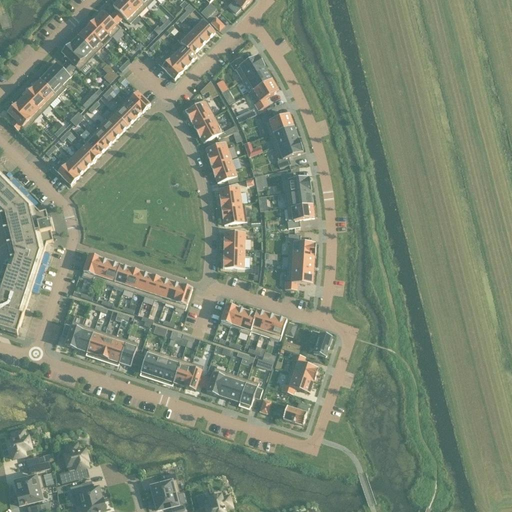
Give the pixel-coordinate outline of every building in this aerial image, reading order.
[(116,11),(112,15),(120,23),(124,19),(127,22),(131,25),(139,17),(121,0),(120,0),(113,8),(116,11)] [(121,0),(139,17),(146,9),(147,9),(137,0),(121,0)] [(137,0),(147,9),(155,1),(154,0),(137,0)] [(250,0),(231,0),(234,3),(229,8),(236,15),(241,10),(251,1),(250,0)] [(103,14),(94,22),(112,39),(120,31),(116,27),(120,23),(112,15),(108,19),(103,14)] [(216,19),(211,25),(220,33),(225,28),(216,19)] [(201,21),(194,28),(209,42),(216,35),(201,21)] [(94,22),(86,30),(104,48),(112,39),(94,22)] [(187,35),(201,50),(209,42),(194,28),(187,35)] [(86,30),(79,38),(96,55),(104,48),(86,30)] [(177,42),(182,46),(193,58),(201,50),(187,35),(185,34),(177,42)] [(79,38),(71,46),(88,63),(96,55),(79,38)] [(71,46),(62,55),(68,62),(65,65),(73,73),(74,71),(76,69),(80,73),(80,72),(81,71),(88,64),(89,64),(88,63),(71,46)] [(176,53),(190,67),(196,60),(193,58),(182,46),(176,53)] [(174,51),(167,58),(183,74),(190,67),(176,53),(174,51)] [(175,82),(183,74),(167,58),(166,58),(158,66),(175,82)] [(241,59),(229,66),(233,72),(236,70),(243,82),(265,69),(258,58),(245,66),(241,59)] [(56,65),(49,73),(63,88),(71,80),(70,79),(75,75),(73,73),(65,65),(60,69),(56,65)] [(265,69),(243,82),(249,94),(272,81),(265,69)] [(49,73),(40,82),(58,99),(66,91),(63,88),(49,73)] [(272,81),(249,94),(253,99),(254,102),(256,105),(254,106),(258,113),(263,110),(269,106),(266,100),(268,99),(278,93),(272,81)] [(40,82),(32,90),(50,107),(58,99),(40,82)] [(32,90),(24,98),(42,115),(50,107),(32,90)] [(126,98),(127,99),(143,115),(151,107),(134,90),(126,98)] [(235,103),(228,90),(221,94),(229,107),(235,103)] [(24,98),(16,106),(34,123),(42,115),(24,98)] [(84,99),(79,104),(86,110),(86,111),(91,106),(84,99)] [(120,106),(136,122),(143,115),(127,99),(120,106)] [(185,113),(194,129),(215,118),(206,101),(185,113)] [(16,106),(7,115),(14,121),(10,125),(18,133),(22,129),(26,132),(35,124),(34,123),(16,106)] [(113,113),(129,129),(136,122),(120,106),(113,113)] [(105,121),(107,122),(121,137),(129,129),(113,113),(105,121)] [(272,114),(261,118),(264,125),(265,124),(270,137),(294,129),(290,116),(274,121),(272,114)] [(224,134),(215,118),(194,129),(203,145),(224,134)] [(100,129),(115,143),(121,137),(107,122),(100,129)] [(99,127),(91,135),(107,151),(115,143),(100,129),(99,127)] [(294,129),(270,137),(274,150),(298,141),(294,129)] [(84,142),(85,144),(100,158),(107,151),(91,135),(84,142)] [(298,141),(274,150),(279,162),(277,163),(280,170),(290,166),(288,159),(303,154),(298,141)] [(78,151),(93,165),(100,158),(85,144),(78,151)] [(226,144),(206,150),(211,168),(232,161),(226,144)] [(71,158),(86,172),(93,165),(78,151),(71,158)] [(69,156),(62,163),(79,180),(86,172),(71,158),(69,156)] [(237,179),(232,161),(211,168),(217,185),(237,179)] [(71,187),(79,180),(62,163),(54,171),(71,187)] [(292,174),(281,176),(282,183),(283,182),(285,196),(311,193),(309,179),(293,181),(292,174)] [(0,175),(0,322),(20,329),(47,245),(53,244),(51,234),(52,233),(50,223),(48,223),(46,213),(39,215),(35,211),(0,175)] [(218,191),(221,209),(242,206),(239,188),(219,191),(218,191)] [(311,193),(285,196),(287,210),(313,206),(311,193)] [(268,212),(266,199),(259,200),(260,213),(268,212)] [(244,205),(242,206),(221,209),(224,228),(247,224),(244,205)] [(313,206),(287,210),(289,223),(287,223),(288,230),(300,229),(299,222),(315,220),(313,206)] [(224,233),(224,252),(245,252),(246,234),(224,233)] [(288,236),(288,243),(289,244),(288,257),(315,259),(316,245),(300,244),(300,237),(288,236)] [(244,271),(245,252),(224,252),(223,270),(244,271)] [(89,256),(82,278),(93,282),(94,279),(100,260),(89,256)] [(288,257),(288,270),(314,272),(315,259),(288,257)] [(100,260),(94,279),(103,282),(110,263),(100,260)] [(103,282),(103,284),(112,287),(113,288),(121,266),(119,266),(110,263),(103,282)] [(121,266),(113,288),(122,291),(123,291),(131,270),(130,269),(121,266)] [(131,270),(123,291),(133,294),(134,295),(141,273),(140,273),(131,270)] [(285,284),(284,291),(297,292),(298,284),(313,285),(314,272),(288,270),(287,284),(285,284)] [(141,273),(134,295),(144,298),(151,277),(151,276),(141,273)] [(151,277),(144,298),(154,301),(161,280),(151,277)] [(161,280),(154,301),(164,305),(165,305),(172,283),(171,283),(161,280)] [(172,283),(165,305),(175,308),(182,287),(172,283)] [(175,308),(174,309),(186,312),(193,290),(182,287),(175,308)] [(231,329),(231,328),(237,309),(227,305),(220,326),(231,329)] [(237,309),(231,328),(240,331),(246,312),(237,309)] [(249,337),(251,333),(256,316),(255,315),(246,312),(240,331),(239,334),(249,337)] [(256,316),(251,333),(260,336),(267,315),(258,312),(256,316)] [(117,318),(115,322),(121,324),(122,320),(124,316),(118,314),(117,318)] [(267,315),(260,336),(270,340),(277,319),(267,315)] [(277,319),(270,340),(280,343),(287,322),(277,319)] [(64,347),(77,351),(84,327),(85,327),(73,323),(71,328),(66,326),(62,336),(67,338),(64,347)] [(290,324),(285,336),(293,339),(297,327),(290,324)] [(84,327),(77,351),(87,355),(95,331),(84,327)] [(156,327),(153,335),(165,338),(167,331),(156,327)] [(95,331),(87,355),(98,358),(105,334),(95,331)] [(105,334),(98,358),(109,362),(116,338),(105,334)] [(312,334),(309,343),(316,345),(313,355),(326,359),(332,339),(319,335),(319,336),(312,334)] [(116,338),(109,362),(119,365),(127,342),(116,338)] [(132,365),(137,367),(141,357),(135,355),(138,345),(127,342),(119,365),(131,369),(132,365)] [(223,350),(222,355),(231,358),(233,353),(223,350)] [(141,374),(151,377),(159,354),(148,351),(146,358),(141,357),(137,367),(142,369),(141,374)] [(159,354),(151,377),(162,381),(170,358),(159,354)] [(294,362),(290,375),(313,383),(314,383),(318,370),(304,365),(306,359),(294,355),(291,362),(294,362)] [(170,358),(162,381),(174,385),(182,362),(170,358)] [(182,362),(174,385),(184,388),(192,365),(182,362)] [(265,363),(263,370),(271,372),(273,366),(265,363)] [(197,387),(202,389),(206,378),(201,377),(204,368),(192,364),(192,365),(184,388),(196,392),(197,387)] [(206,394),(218,398),(226,374),(227,374),(215,370),(211,380),(206,378),(202,389),(208,390),(206,394)] [(226,374),(218,398),(228,401),(236,378),(226,374)] [(283,386),(281,393),(293,397),(295,392),(309,396),(313,383),(290,375),(286,387),(283,386)] [(236,378),(228,401),(240,405),(247,381),(236,378)] [(259,385),(247,381),(240,405),(251,409),(254,400),(259,402),(263,391),(257,389),(259,385)] [(264,402),(260,413),(267,416),(269,409),(272,409),(273,405),(264,402)] [(288,409),(283,422),(302,428),(306,415),(308,407),(299,404),(296,412),(288,409)] [(12,444),(7,445),(12,463),(27,459),(26,457),(31,455),(30,453),(33,452),(29,439),(27,439),(25,432),(10,436),(12,444)] [(69,473),(64,474),(66,482),(78,479),(77,473),(89,470),(87,464),(88,464),(85,451),(79,452),(77,445),(65,448),(66,455),(64,456),(68,469),(69,473)] [(38,458),(26,461),(28,469),(40,466),(38,458)] [(40,466),(28,469),(29,476),(41,473),(40,466)] [(164,484),(150,487),(153,500),(176,494),(178,494),(179,494),(176,482),(177,482),(176,475),(163,478),(164,484)] [(41,477),(14,484),(16,495),(16,496),(40,490),(44,489),(41,477)] [(83,486),(70,489),(72,497),(75,496),(78,508),(103,502),(99,488),(84,492),(83,486)] [(40,490),(16,496),(19,509),(44,503),(40,490)] [(176,494),(153,500),(156,511),(161,511),(171,509),(172,511),(171,511),(184,511),(183,504),(180,505),(178,494),(176,494)] [(203,496),(196,498),(199,510),(204,509),(205,511),(226,511),(234,509),(231,499),(230,496),(223,498),(222,495),(208,499),(208,500),(205,501),(204,500),(203,496)] [(78,508),(76,508),(76,511),(105,511),(103,502),(78,508)]
